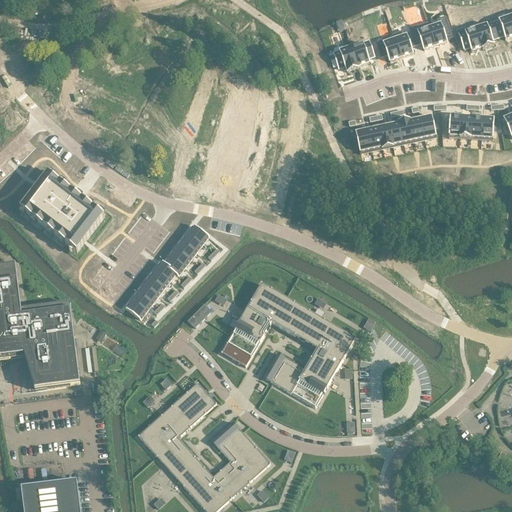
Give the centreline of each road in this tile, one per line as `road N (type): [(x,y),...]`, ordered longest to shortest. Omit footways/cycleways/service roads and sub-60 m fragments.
road 1 (residential): [(380,449),(305,447),(278,438),(237,408),(178,341)]
road 2 (residential): [(439,321),(319,247),(223,213)]
road 3 (residential): [(511,72),(416,74),(347,94)]
road 4 (residential): [(378,425),(376,365),(386,349),(416,387),(401,418)]
road 5 (residential): [(396,457),(458,406),(489,372),(501,343)]
road 6 (residential): [(169,203),(95,167),(45,117)]
